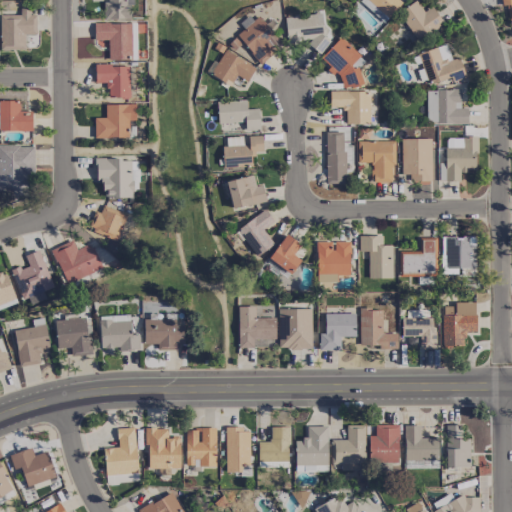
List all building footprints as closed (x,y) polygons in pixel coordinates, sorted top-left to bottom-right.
[(423,11),(415,0),(397,12),(409,29),(404,32),(411,43),(442,22),(431,6),(423,11)] [(0,49),(24,49),(24,35),(36,34),(35,15),(28,15),(28,8),(19,8),(19,14),(0,14),(0,49)] [(284,17),(287,42),(308,39),(309,50),(327,47),(322,12),(284,17)] [(236,35),(260,62),(282,43),(258,15),(236,35)] [(136,23),(95,22),(94,43),(108,43),(107,59),(136,59),(136,48),(135,48),(136,23)] [(365,60),(340,36),(318,59),(352,91),(364,79),(355,70),(365,60)] [(418,52),(427,84),(452,76),(453,80),(464,77),(458,57),(451,59),(446,44),(418,52)] [(230,85),(236,75),(247,81),(256,65),(225,48),(210,75),(230,85)] [(128,64),(94,65),(94,82),(106,82),(107,97),(129,97),(128,64)] [(426,89),(426,123),(467,122),(467,107),(459,108),(459,89),(426,89)] [(369,91),(329,90),(329,107),(345,107),(345,123),(369,124),(369,91)] [(258,108),(246,109),(246,99),(216,101),(217,123),(245,121),(245,130),(260,129),(258,108)] [(0,129),(31,131),(32,110),(18,110),(19,101),(0,100),(0,129)] [(135,104),(105,104),(104,118),(94,117),(93,137),(128,138),(128,120),(135,120),(135,104)] [(345,131),(325,131),(325,183),(344,183),(345,131)] [(253,166),(252,151),(262,150),(262,135),(247,135),(248,145),(222,146),(223,167),(253,166)] [(431,181),(430,138),(400,138),(401,174),(409,174),(409,181),(431,181)] [(357,141),(357,162),(371,162),(371,182),(394,181),(393,140),(357,141)] [(0,145),(0,192),(26,192),(26,172),(33,172),(33,145),(0,145)] [(132,196),(131,158),(95,159),(95,181),(102,181),(102,190),(107,190),(107,197),(132,196)] [(225,181),(232,209),(266,200),(262,184),(255,185),(252,174),(225,181)] [(99,213),(95,211),(87,228),(116,240),(126,214),(103,204),(99,213)] [(254,256),(273,245),(263,228),(273,222),(266,210),(237,226),(254,256)] [(300,260),(292,254),(300,244),(286,233),(268,257),(289,274),(300,260)] [(368,278),(391,278),(391,244),(382,244),(382,235),(358,235),(358,251),(367,251),(368,278)] [(400,250),(400,274),(434,274),(434,236),(419,236),(419,250),(400,250)] [(475,267),(474,236),(442,237),(443,268),(475,267)] [(51,248),(65,283),(101,269),(91,243),(76,249),(72,240),(51,248)] [(316,281),(336,281),(336,275),(349,274),(349,241),(332,241),(316,241),(316,281)] [(24,255),(28,264),(10,270),(22,299),(53,287),(38,249),(24,255)] [(0,307),(16,301),(4,270),(0,271),(0,307)] [(433,284),(433,275),(399,275),(399,276),(420,276),(420,284),(433,284)] [(475,332),(475,302),(441,303),(442,346),(464,345),(464,332),(475,332)] [(277,348),(310,348),(311,309),(278,308),(277,348)] [(396,347),(396,332),(382,332),(382,309),(359,308),(358,347),(396,347)] [(339,350),(340,336),(355,336),(355,313),(324,313),(324,332),(319,332),(318,349),(339,350)] [(57,348),(70,347),(71,355),(90,353),(86,317),(53,320),(57,348)] [(407,344),(419,344),(419,348),(436,347),(435,317),(400,318),(401,336),(407,336),(407,344)] [(176,349),(176,343),(183,343),(183,326),(175,325),(175,319),(143,318),(143,343),(157,344),(157,349),(176,349)] [(19,366),(41,362),(38,349),(49,347),(44,324),(13,330),(19,366)] [(0,371),(10,368),(4,350),(0,351),(0,371)] [(331,439),(331,463),(340,463),(340,469),(364,469),(363,424),(345,425),(346,439),(331,439)] [(398,424),(374,424),(374,435),(368,435),(368,461),(397,462),(398,424)] [(469,466),(469,437),(461,437),(460,424),(444,425),(445,466),(469,466)] [(294,439),(295,471),(328,470),(326,425),(306,426),(306,439),(294,439)] [(419,425),(403,425),(404,460),(438,459),(437,437),(420,438),(419,425)] [(257,461),(288,462),(289,427),(270,426),(269,443),(258,442),(257,461)] [(104,475),(137,473),(134,427),(116,428),(117,447),(103,447),(104,475)] [(147,444),(148,468),(180,467),(178,436),(167,437),(167,427),(144,428),(144,444),(147,444)] [(185,465),(196,465),(196,466),(214,466),(215,428),(185,428),(185,465)] [(225,472),(240,471),(240,464),(249,464),(249,428),(224,428),(225,472)] [(26,486),(54,477),(47,451),(33,455),(31,447),(8,454),(13,469),(20,467),(26,486)] [(0,496),(12,491),(0,466),(0,496)] [(118,482),(136,481),(136,474),(118,474),(118,482)] [(139,511),(182,511),(171,491),(137,509),(139,511)] [(311,511),(359,511),(353,500),(343,505),(337,495),(310,509),(311,511)] [(434,511),(478,511),(478,496),(461,496),(433,509),(434,511)] [(425,511),(420,500),(405,508),(406,511),(425,511)] [(42,511),(65,511),(60,502),(42,511)]
